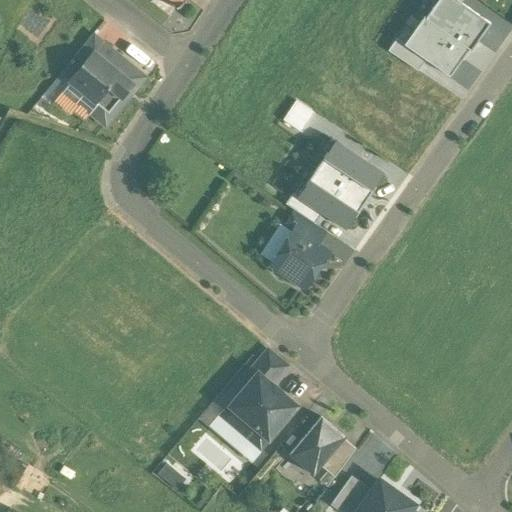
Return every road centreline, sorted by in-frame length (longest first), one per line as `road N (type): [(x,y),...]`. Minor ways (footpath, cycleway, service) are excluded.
road 1 (residential): [(298,350),(123,195),(124,155),(187,70)]
road 2 (residential): [(298,350),(511,53)]
road 3 (residential): [(479,503),(298,350)]
